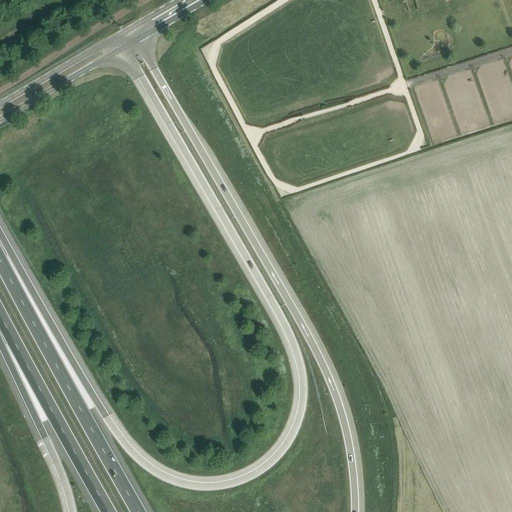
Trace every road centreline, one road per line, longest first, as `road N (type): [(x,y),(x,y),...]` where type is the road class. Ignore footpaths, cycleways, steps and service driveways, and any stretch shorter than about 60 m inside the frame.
road 1 (motorway): [(118,42),(280,318),(299,374),(291,435),(260,470),(228,485),(165,477),(108,423),(0,234)]
road 2 (motorway): [(354,511),(351,455),(314,349),(134,34)]
road 3 (motorway): [(135,511),(0,259)]
road 4 (motorway): [(0,315),(112,511)]
road 5 (motorway): [(0,318),(12,374),(70,511)]
road 6 (tertiary): [(0,110),(118,42)]
